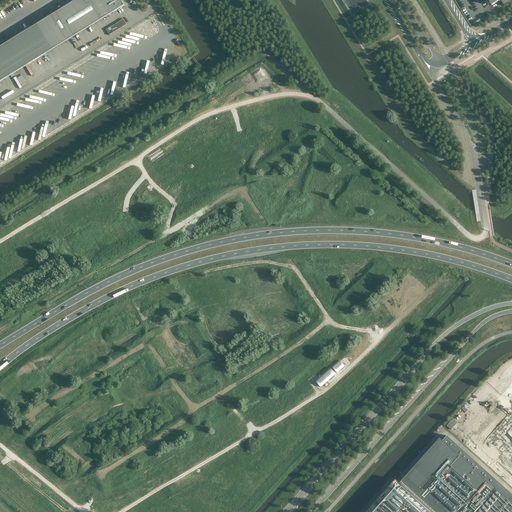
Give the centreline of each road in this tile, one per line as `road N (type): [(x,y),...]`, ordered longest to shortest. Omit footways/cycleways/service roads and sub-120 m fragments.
road 1 (track): [(0,240),(202,116),(290,93),(319,101),(468,235),(485,230)]
road 2 (trunk): [(0,366),(112,294),(257,249),(401,249),(511,279)]
road 3 (trunk): [(511,264),(390,233),(245,237),(141,266),(0,345)]
road 4 (track): [(120,511),(317,394),(399,317)]
road 5 (unclassified): [(511,303),(479,311),(443,336),(285,511)]
road 6 (unclassified): [(311,511),(480,326),(511,311)]
road 7 (track): [(329,320),(97,474)]
road 8 (track): [(193,408),(142,345),(13,430)]
road 9 (track): [(0,327),(164,233)]
